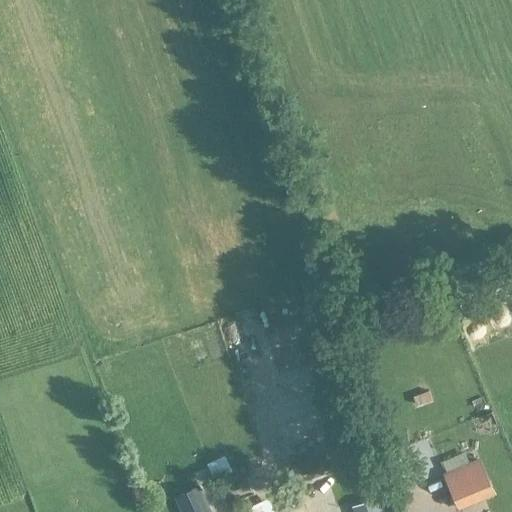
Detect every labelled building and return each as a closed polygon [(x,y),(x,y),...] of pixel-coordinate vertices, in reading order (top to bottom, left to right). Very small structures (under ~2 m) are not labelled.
[(416,404),(432,398),(428,389),(413,395),(416,404)] [(318,455),(289,465),(295,483),(324,473),(318,455)] [(208,464),(209,466),(214,478),(220,476),(230,471),(223,457),(208,464)] [(461,506),(494,492),(481,459),(448,473),(461,506)] [(384,511),(378,495),(352,504),(354,511),(384,511)]
